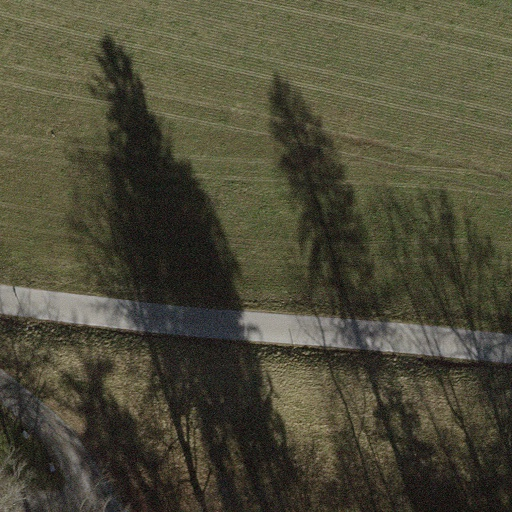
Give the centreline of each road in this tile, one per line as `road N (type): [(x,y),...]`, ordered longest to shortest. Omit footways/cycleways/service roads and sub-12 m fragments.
road 1 (unclassified): [(0,300),(511,350)]
road 2 (track): [(110,511),(57,437),(0,386)]
